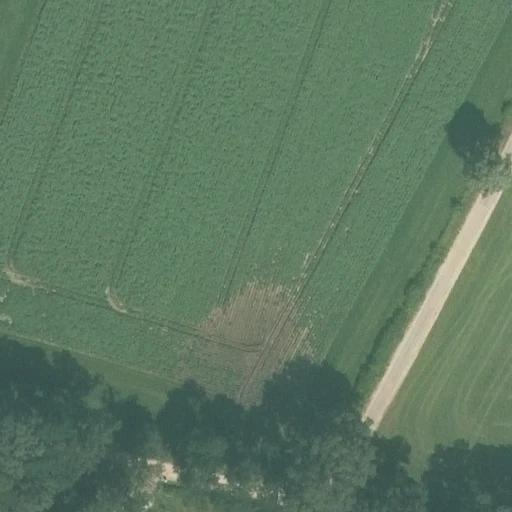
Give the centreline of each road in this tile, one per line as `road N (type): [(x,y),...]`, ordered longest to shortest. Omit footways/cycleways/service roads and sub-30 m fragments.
road 1 (unclassified): [(322,511),(511,148)]
road 2 (track): [(327,503),(139,462)]
road 3 (track): [(139,462),(0,428)]
